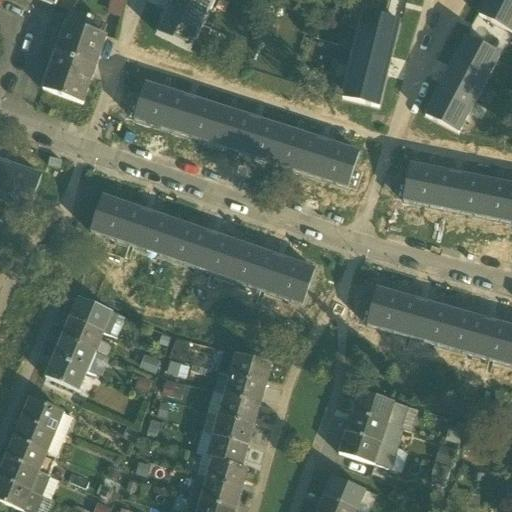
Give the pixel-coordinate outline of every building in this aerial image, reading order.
[(107,0),(106,15),(122,17),(124,0),(107,0)] [(174,0),(157,35),(188,50),(213,0),(174,0)] [(511,0),(488,0),(480,15),(511,32),(511,29),(511,0)] [(100,22),(71,12),(67,23),(96,32),(100,22)] [(398,25),(364,16),(343,100),(377,109),(398,25)] [(67,23),(67,22),(56,54),(95,68),(106,36),(96,32),(67,23)] [(497,57),(467,40),(426,115),(457,132),(497,57)] [(95,68),(56,54),(43,91),(82,104),(95,68)] [(191,103),(177,99),(177,97),(146,87),(135,121),(146,125),(148,120),(161,124),(159,129),(189,138),(191,134),(203,138),(202,142),(213,146),(224,112),(192,102),(191,103)] [(257,124),(242,120),(243,118),(224,112),(213,146),(227,151),(229,146),(255,155),(254,159),(269,164),(280,130),(257,123),(257,124)] [(310,140),(280,130),(269,164),(279,167),(280,163),(293,167),(292,171),(322,181),(323,176),(336,180),(334,185),(345,188),(356,155),(323,144),(323,146),(310,141),(310,140)] [(0,202),(4,204),(6,199),(18,204),(17,208),(28,212),(40,178),(8,167),(8,169),(0,165),(0,202)] [(458,178),(442,175),(443,174),(411,168),(404,203),(414,205),(414,200),(427,203),(427,207),(459,214),(460,209),(472,212),(471,216),(484,219),(491,184),(458,177),(458,178)] [(511,188),(491,184),(484,219),(498,222),(499,218),(511,220),(511,189),(510,189),(511,188)] [(149,218),(134,213),(135,211),(104,201),(93,234),(103,238),(104,234),(118,239),(116,242),(145,252),(146,249),(160,253),(159,257),(169,261),(181,227),(149,216),(149,218)] [(215,240),(201,235),(201,234),(181,227),(169,261),(184,266),(185,262),(211,271),(210,274),(225,280),(236,246),(215,239),(215,240)] [(268,257),(236,246),(225,280),(235,283),(236,279),(249,284),(248,288),(277,298),(279,294),(291,298),(290,302),(301,306),(313,272),(281,261),(280,263),(267,258),(268,257)] [(423,308),(407,303),(408,301),(378,293),(369,327),(379,330),(380,327),(393,330),(392,334),(423,343),(424,339),(437,343),(436,346),(447,349),(456,315),(424,306),(423,308)] [(113,316),(78,301),(78,302),(80,303),(72,321),(70,320),(70,321),(104,336),(104,335),(102,334),(110,316),(112,317),(113,316)] [(489,326),(475,322),(475,320),(456,315),(447,349),(461,353),(462,350),(488,357),(487,361),(503,365),(511,332),(511,330),(490,325),(489,326)] [(125,321),(113,316),(112,317),(110,316),(102,334),(104,335),(104,336),(116,341),(125,321)] [(104,336),(70,321),(72,322),(64,341),(62,340),(96,355),(94,354),(102,335),(104,336)] [(511,332),(503,365),(511,367),(511,332)] [(96,355),(62,340),(62,341),(64,342),(56,360),(54,359),(88,374),(86,373),(93,354),(96,355)] [(175,340),(172,359),(186,361),(189,342),(175,340)] [(272,367),(236,357),(236,358),(238,359),(233,378),(231,378),(230,378),(266,388),(264,387),(269,368),(272,368),(272,367)] [(88,374),(54,359),(53,360),(56,361),(48,380),(45,379),(45,380),(79,395),(80,394),(77,393),(85,374),(88,375),(88,374)] [(185,378),(188,367),(171,362),(167,373),(185,378)] [(266,388),(230,378),(230,379),(233,379),(227,398),(225,398),(260,408),(258,407),(264,388),(266,389),(266,388)] [(394,406),(358,394),(358,396),(360,396),(354,415),(352,415),(387,426),(385,425),(391,406),(393,407),(394,406)] [(260,408),(225,398),(225,399),(227,399),(221,419),(219,418),(254,429),(255,428),(252,428),(258,408),(260,409),(260,408)] [(64,416),(30,402),(29,403),(31,404),(24,422),(22,421),(22,422),(56,436),(56,435),(53,434),(61,417),(63,417),(64,416)] [(387,426),(352,415),(352,416),(354,416),(348,435),(346,435),(345,435),(381,446),(378,445),(384,426),(387,427),(387,426)] [(254,429),(219,418),(219,419),(221,420),(216,439),(213,438),(213,439),(249,449),(246,448),(252,429),(254,429)] [(56,436),(22,422),(21,422),(24,423),(16,442),(14,441),(48,455),(45,454),(53,435),(55,436),(56,436)] [(400,430),(387,426),(387,427),(384,426),(378,445),(381,446),(380,447),(394,451),(400,430)] [(381,446),(345,435),(345,436),(348,436),(342,455),(339,454),(339,455),(374,467),(375,465),(372,465),(378,446),(380,447),(381,446)] [(249,449),(213,439),(215,440),(210,459),(207,458),(207,460),(213,461),(243,470),(243,469),(241,468),(246,449),(249,449)] [(48,455),(14,441),(13,441),(16,442),(8,461),(6,460),(5,461),(39,475),(40,474),(37,473),(45,455),(47,456),(48,455)] [(39,475),(5,461),(8,462),(0,480),(32,494),(29,493),(37,474),(39,475)] [(243,470),(213,461),(212,463),(215,463),(209,482),(207,482),(242,492),(243,492),(240,491),(246,472),(248,473),(249,471),(243,470)] [(32,494),(0,480),(0,504),(18,511),(21,511),(29,494),(31,495),(32,494)] [(355,511),(363,493),(334,481),(325,500),(354,511),(355,511)] [(242,492),(207,482),(209,483),(203,502),(201,502),(234,511),(236,511),(234,511),(240,492),(242,493),(242,492)] [(354,511),(325,500),(320,511),(354,511)] [(234,511),(201,502),(201,503),(203,503),(200,511),(234,511)]
